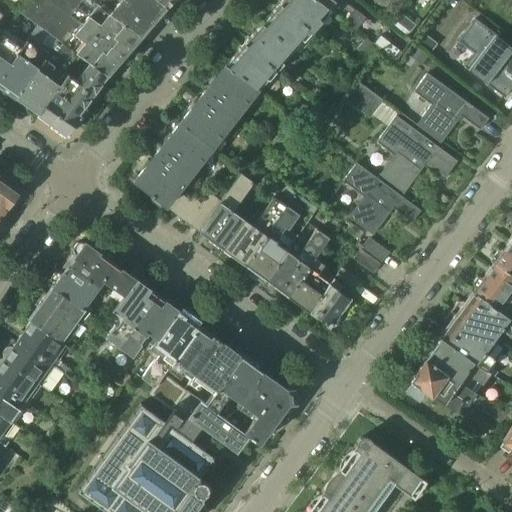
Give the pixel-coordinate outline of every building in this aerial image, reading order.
[(38,23),(49,32),(89,62),(107,75),(124,56),(50,0),(24,0),(18,9),(38,23)] [(50,0),(124,56),(166,6),(158,0),(50,0)] [(316,0),(278,0),(261,23),(290,45),(300,53),(308,43),(303,40),(316,22),(313,20),(324,6),(316,0)] [(316,0),(324,6),(355,29),(365,17),(342,0),(337,0),(337,1),(335,0),(316,0)] [(401,12),(395,20),(410,31),(416,24),(401,12)] [(511,47),(473,18),(456,40),(472,52),(462,66),(503,97),(511,84),(511,79),(502,72),(511,58),(511,47)] [(12,97),(13,96),(15,97),(38,66),(29,60),(49,32),(38,23),(25,41),(0,75),(0,85),(5,89),(4,91),(7,96),(12,97)] [(261,23),(227,66),(254,87),(262,76),(268,80),(282,62),(279,59),(290,45),(261,23)] [(5,27),(1,32),(0,33),(0,75),(25,41),(5,27)] [(419,41),(432,51),(438,43),(425,33),(419,41)] [(388,43),(378,35),(373,42),(382,50),(388,43)] [(365,37),(358,48),(365,53),(372,42),(365,37)] [(38,66),(15,97),(38,114),(38,113),(70,70),(72,67),(69,65),(75,56),(56,42),(51,48),(38,66)] [(416,45),(410,53),(422,62),(428,54),(416,45)] [(89,62),(79,76),(70,70),(38,113),(38,114),(67,135),(87,107),(87,103),(107,75),(89,62)] [(257,89),(254,87),(227,66),(182,124),(217,151),(226,140),(221,136),(257,89)] [(489,118),(472,106),(427,72),(414,89),(432,102),(416,124),(441,142),(461,115),(480,129),(489,118)] [(358,82),(344,101),(369,119),(383,100),(358,82)] [(297,117),(307,124),(315,113),(306,106),(297,117)] [(457,160),(441,148),(395,116),(376,143),(394,155),(380,175),(388,180),(404,192),(424,165),(443,179),(457,160)] [(153,195),(174,212),(186,196),(181,192),(205,161),(208,163),(217,151),(182,124),(136,183),(150,193),(149,194),(152,197),(153,195)] [(296,136),(283,127),(271,143),(284,153),(296,136)] [(421,210),(404,198),(358,164),(343,184),(364,200),(350,218),(373,234),(393,207),(412,221),(421,210)] [(240,173),(219,200),(196,229),(209,239),(208,241),(218,248),(219,246),(221,247),(243,218),(231,209),(252,182),(240,173)] [(261,177),(254,188),(261,193),(269,183),(261,177)] [(0,215),(8,205),(14,205),(18,200),(17,194),(18,192),(0,178),(0,215)] [(285,185),(280,192),(290,199),(295,192),(285,185)] [(191,200),(186,196),(174,212),(196,229),(219,200),(209,193),(201,203),(193,197),(191,200)] [(251,225),(243,218),(221,247),(223,249),(221,251),(232,259),(234,256),(242,263),(271,225),(286,207),(273,197),(251,225)] [(271,225),(242,263),(263,279),(286,249),(296,237),(297,235),(288,228),(303,209),(291,200),(286,207),(271,225)] [(329,216),(323,224),(333,231),(338,223),(329,216)] [(363,232),(350,222),(345,228),(359,238),(363,232)] [(286,249),(263,279),(266,281),(265,283),(275,290),(277,287),(286,294),(315,256),(329,238),(316,228),(304,243),(296,237),(286,249)] [(369,237),(362,247),(382,262),(389,252),(369,237)] [(74,255),(67,266),(75,272),(77,270),(99,287),(103,280),(124,295),(137,278),(114,261),(114,255),(107,250),(100,251),(85,240),(84,242),(77,242),(72,249),(74,255)] [(495,260),(494,262),(511,275),(511,243),(509,241),(503,250),(498,249),(493,256),(495,260)] [(361,248),(353,258),(374,273),(381,263),(361,248)] [(286,294),(307,310),(333,277),(320,268),(324,263),(315,256),(286,294)] [(476,286),(473,290),(509,316),(511,312),(511,275),(494,262),(484,276),(479,275),(474,281),(476,286)] [(53,285),(84,307),(99,287),(77,270),(75,272),(67,266),(62,273),(54,272),(49,279),(51,285),(53,285)] [(342,266),(333,277),(307,310),(328,326),(350,298),(342,292),(355,276),(342,266)] [(143,276),(137,278),(124,295),(115,307),(124,314),(117,325),(116,324),(106,337),(120,347),(158,293),(149,287),(149,281),(143,276)] [(36,307),(28,318),(62,341),(69,331),(73,334),(89,312),(84,307),(53,285),(51,285),(52,286),(46,294),(43,292),(41,294),(44,296),(37,304),(35,303),(33,305),(36,307)] [(473,290),(465,300),(464,299),(459,299),(452,309),(493,340),(501,329),(511,337),(511,336),(511,318),(509,316),(473,290)] [(149,349),(156,338),(178,308),(177,307),(177,301),(172,297),(165,299),(158,293),(120,347),(133,357),(142,344),(149,349)] [(199,324),(178,308),(156,338),(149,349),(147,351),(156,357),(142,375),(155,385),(168,367),(199,324)] [(446,323),(448,324),(440,335),(487,369),(490,371),(495,375),(498,370),(491,365),(504,348),(493,340),(452,309),(445,318),(446,323)] [(23,333),(18,339),(65,373),(68,369),(61,363),(62,361),(56,357),(66,344),(62,341),(28,318),(19,330),(23,333)] [(220,339),(199,324),(168,367),(177,374),(184,364),(195,372),(220,339)] [(425,355),(471,388),(476,391),(490,371),(487,369),(440,335),(435,341),(430,342),(425,350),(425,355)] [(65,373),(18,339),(13,346),(12,346),(10,346),(9,346),(7,346),(6,347),(5,348),(4,349),(3,351),(3,352),(3,354),(3,355),(4,356),(3,357),(5,358),(38,382),(46,371),(52,375),(53,373),(61,379),(65,373)] [(241,355),(220,339),(195,372),(188,382),(198,390),(206,380),(216,388),(217,388),(241,355)] [(80,355),(86,359),(92,350),(86,346),(80,355)] [(216,388),(206,402),(217,410),(230,392),(240,399),(262,370),(261,369),(260,363),(253,359),(248,360),(241,355),(217,388),(216,388)] [(471,388),(425,355),(414,370),(409,371),(411,382),(405,391),(418,401),(426,391),(462,418),(469,410),(465,407),(476,392),(476,391),(471,388)] [(0,383),(24,401),(38,382),(5,358),(3,357),(3,358),(0,357),(0,383)] [(285,387),(262,370),(240,399),(257,412),(244,430),(248,433),(259,441),(289,401),(296,399),(293,386),(285,387)] [(129,374),(126,372),(122,378),(119,376),(116,379),(123,384),(129,374)] [(0,412),(11,420),(24,401),(0,383),(0,412)] [(511,420),(511,417),(481,395),(476,402),(474,405),(507,428),(511,420)] [(248,433),(244,430),(217,410),(206,402),(202,399),(191,414),(237,448),(248,433)] [(200,432),(176,415),(181,407),(175,403),(164,418),(141,401),(77,489),(108,511),(200,511),(206,504),(199,499),(210,483),(200,475),(214,455),(194,440),(200,432)] [(0,442),(5,446),(19,427),(11,420),(0,412),(0,442)] [(511,425),(502,441),(511,448),(511,425)] [(357,441),(357,442),(305,511),(369,511),(393,479),(409,491),(421,476),(371,440),(370,439),(369,438),(368,437),(367,437),(365,436),(364,436),(363,436),(360,437),(359,437),(359,438),(358,439),(357,440),(357,441)]
